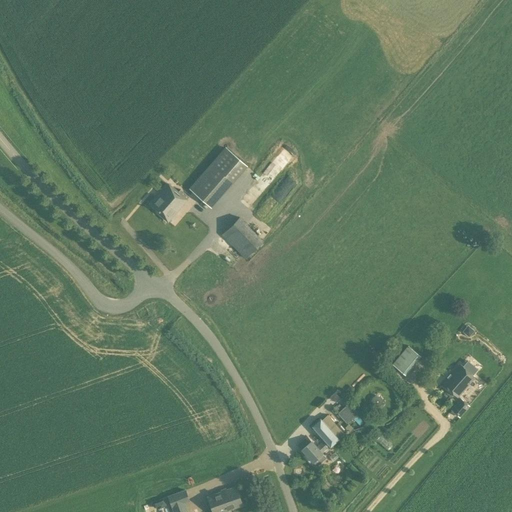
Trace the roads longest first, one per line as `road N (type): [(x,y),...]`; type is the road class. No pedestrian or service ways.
road 1 (unclassified): [(293,511),(262,426),(219,351),(153,283)]
road 2 (unclassified): [(153,283),(52,197),(0,140)]
road 3 (unclassified): [(153,283),(131,304),(104,303),(0,206)]
